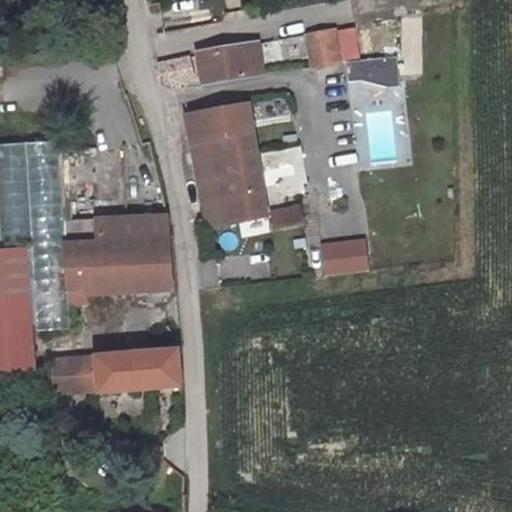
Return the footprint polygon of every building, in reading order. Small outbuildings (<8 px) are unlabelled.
[(348,65),(349,65),(346,29),(318,32),(322,67),(348,65)] [(250,44),(198,51),(202,82),(254,75),(250,44)] [(194,81),(190,58),(159,63),(164,80),(194,81)] [(385,62),(387,87),(401,86),(399,61),(385,62)] [(385,62),(349,65),(348,65),(349,82),(360,81),(387,87),(385,62)] [(100,148),(136,145),(132,99),(96,103),(100,148)] [(270,121),(291,118),(288,101),(267,105),(270,121)] [(189,113),(208,226),(268,218),(249,105),(189,113)] [(275,216),(276,231),(306,227),(304,212),(275,216)] [(83,296),(173,292),(170,225),(168,217),(65,222),(69,307),(84,306),(83,296)] [(273,223),(240,225),(241,235),(273,233),(273,223)] [(319,244),(323,274),(363,270),(360,240),(319,244)] [(0,281),(0,324),(4,377),(33,376),(28,249),(12,249),(14,281),(0,281)] [(0,281),(14,281),(12,249),(0,249),(0,281)] [(195,263),(200,290),(223,286),(218,259),(195,263)] [(88,356),(89,391),(183,388),(182,352),(88,356)]
